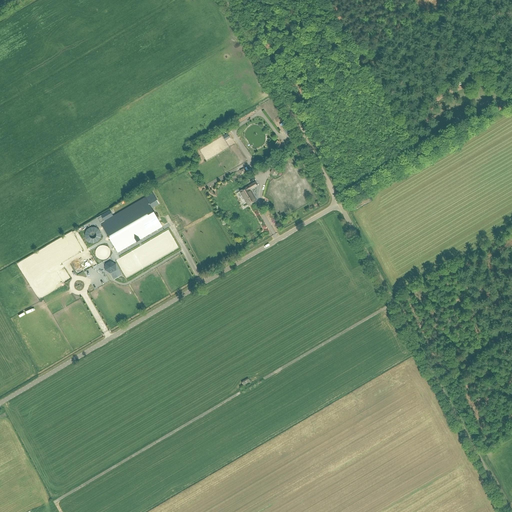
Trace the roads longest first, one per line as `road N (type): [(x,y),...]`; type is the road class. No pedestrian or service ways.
road 1 (tertiary): [(0,404),(338,203)]
road 2 (unclassified): [(508,511),(338,203)]
road 3 (tertiary): [(338,203),(227,0)]
road 4 (track): [(338,203),(502,105)]
